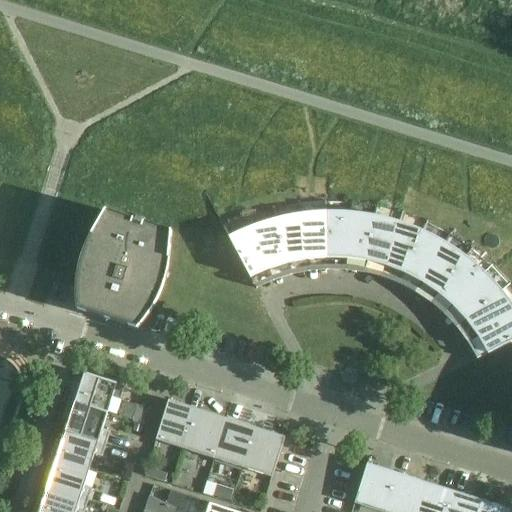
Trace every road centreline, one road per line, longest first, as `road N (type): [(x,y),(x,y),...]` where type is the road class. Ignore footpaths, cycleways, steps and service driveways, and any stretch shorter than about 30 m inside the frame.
road 1 (residential): [(351,418),(451,362),(430,321),(385,293),(305,284),(277,302),(331,411)]
road 2 (residential): [(0,305),(331,411)]
road 3 (residential): [(351,418),(511,470)]
